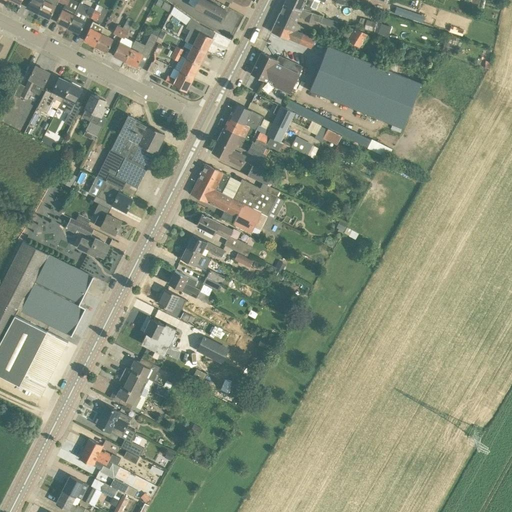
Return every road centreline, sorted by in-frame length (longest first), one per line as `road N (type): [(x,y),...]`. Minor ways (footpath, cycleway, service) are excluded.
road 1 (primary): [(9,511),(207,121)]
road 2 (residential): [(207,121),(0,17)]
road 3 (primary): [(207,121),(269,0)]
